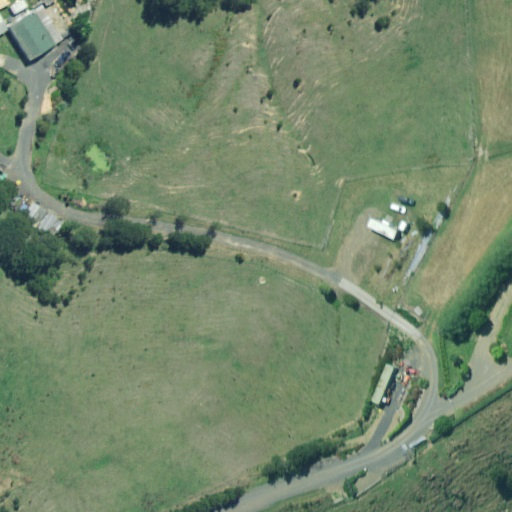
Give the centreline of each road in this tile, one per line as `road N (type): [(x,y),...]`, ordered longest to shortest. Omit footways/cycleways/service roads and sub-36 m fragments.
road 1 (unclassified): [(237,511),(371,457),(443,397),(425,333),(370,284),(230,241),(18,194)]
road 2 (unclassified): [(0,60),(37,74),(30,158)]
